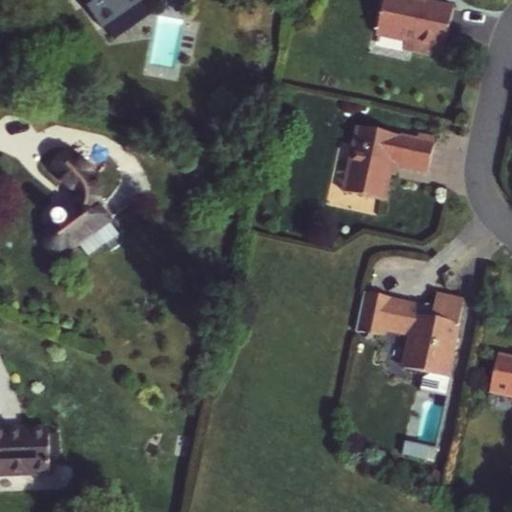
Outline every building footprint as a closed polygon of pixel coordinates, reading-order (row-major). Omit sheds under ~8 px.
[(79,0),(100,28),(140,0),(79,0)] [(413,42),(411,51),(431,55),(433,46),(443,48),(453,6),(427,0),(421,0),(421,1),(414,0),(381,0),(375,33),(404,40),(413,42)] [(404,40),(401,49),(411,51),(413,42),(404,40)] [(357,125),(343,190),(383,199),(389,172),(386,171),(388,161),(396,164),(427,170),(435,136),(418,132),(417,138),(357,125)] [(61,256),(77,245),(86,257),(103,244),(107,250),(123,238),(102,207),(103,195),(98,183),(65,148),(49,165),(73,190),(76,201),(74,207),(68,214),(64,211),(56,214),(54,217),(56,223),(43,236),(44,245),(50,254),(61,256)] [(386,171),(389,172),(394,173),(396,164),(388,161),(386,171)] [(432,369),(430,374),(449,378),(466,301),(437,293),(434,306),(427,304),(420,307),(391,300),(391,297),(363,291),(354,329),(383,336),(385,327),(414,334),(408,364),(432,369)] [(511,389),(511,353),(499,350),(491,385),(511,389)] [(0,474),(50,474),(49,430),(24,430),(24,434),(16,434),(17,429),(0,429),(0,474)]
